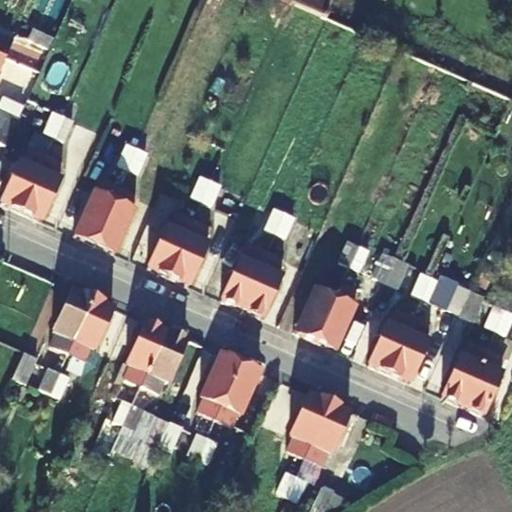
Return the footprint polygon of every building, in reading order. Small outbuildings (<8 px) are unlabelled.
[(71,0),(68,8),(100,21),(108,0),(71,0)] [(288,0),(293,2),(327,17),(334,0),(288,0)] [(36,30),(55,39),(60,28),(41,19),(36,30)] [(0,54),(9,59),(15,45),(0,37),(0,54)] [(0,54),(0,75),(1,76),(9,59),(0,54)] [(35,126),(46,101),(32,95),(21,120),(35,126)] [(1,109),(21,118),(24,108),(5,100),(1,109)] [(13,118),(0,111),(0,142),(2,143),(13,118)] [(57,138),(66,117),(57,112),(47,133),(57,138)] [(68,143),(77,122),(66,117),(57,138),(68,143)] [(130,170),(140,149),(131,145),(121,166),(130,170)] [(23,212),(49,156),(32,148),(25,162),(23,161),(4,204),(23,212)] [(141,175),(151,154),(140,149),(130,170),(141,175)] [(67,165),(49,156),(23,212),(44,221),(63,179),(61,179),(67,165)] [(194,199),(204,204),(213,183),(202,178),(194,199)] [(96,245),(122,189),(106,181),(100,196),(96,194),(77,236),(96,245)] [(224,188),(213,183),(204,204),(215,208),(224,188)] [(141,197),(122,189),(96,245),(118,254),(137,212),(135,211),(141,197)] [(276,236),(286,215),(277,211),(267,232),(276,236)] [(170,277),(196,221),(180,213),(173,228),(170,227),(150,268),(170,277)] [(288,241),(297,221),(286,215),(276,236),(288,241)] [(215,229),(196,221),(170,277),(192,286),(211,245),(209,244),(215,229)] [(350,269),(359,248),(351,244),(342,265),(350,269)] [(244,310),(269,253),(253,246),(247,260),(243,258),(224,301),(244,310)] [(362,274),(371,254),(359,248),(350,269),(362,274)] [(287,262),(269,253),(244,310),(264,319),(283,277),(281,276),(287,262)] [(423,301),(433,280),(423,276),(415,298),(423,301)] [(317,343),(342,286),(325,279),(319,292),(315,291),(296,333),(317,343)] [(434,306),(443,285),(433,280),(423,301),(434,306)] [(360,294),(342,286),(317,343),(337,352),(355,309),(354,308),(360,294)] [(459,318),(470,293),(457,286),(446,312),(459,318)] [(54,348),(72,356),(97,300),(76,291),(57,333),(60,335),(54,348)] [(484,299),(471,293),(460,318),(473,324),(484,299)] [(97,300),(72,356),(89,363),(95,350),(98,351),(117,309),(97,300)] [(507,314),(497,309),(487,330),(498,334),(507,314)] [(390,375),(416,319),(399,311),(393,325),(389,323),(370,366),(390,375)] [(508,339),(511,330),(511,315),(507,314),(498,334),(508,339)] [(434,327),(416,319),(390,375),(411,384),(430,343),(429,342),(434,327)] [(128,381),(144,389),(170,332),(150,323),(130,366),(134,368),(128,381)] [(170,332),(144,389),(162,396),(168,383),(170,384),(190,341),(170,332)] [(464,408),(490,352),(473,344),(466,358),(462,356),(442,398),(464,408)] [(509,361),(490,352),(464,408),(484,417),(504,374),(503,374),(509,361)] [(200,413),(216,420),(241,364),(223,356),(204,398),(206,399),(200,413)] [(241,364),(216,420),(236,429),(242,417),(243,417),(263,374),(241,364)] [(54,396),(64,373),(54,369),(44,391),(54,396)] [(64,400),(74,378),(64,373),(54,396),(64,400)] [(291,454),(307,462),(332,405),(312,396),(294,438),(296,439),(291,454)] [(127,428),(136,406),(127,402),(118,424),(127,428)] [(332,405),(307,462),(324,470),(331,456),(332,457),(352,414),(332,405)] [(138,433),(148,411),(136,406),(127,428),(138,433)] [(199,461),(209,438),(199,434),(189,456),(199,461)] [(211,466),(220,444),(209,438),(199,461),(211,466)] [(290,500),(299,479),(292,476),(282,497),(290,500)] [(302,506),(311,485),(299,479),(290,500),(302,506)] [(336,511),(342,497),(319,488),(310,511),(336,511)]
